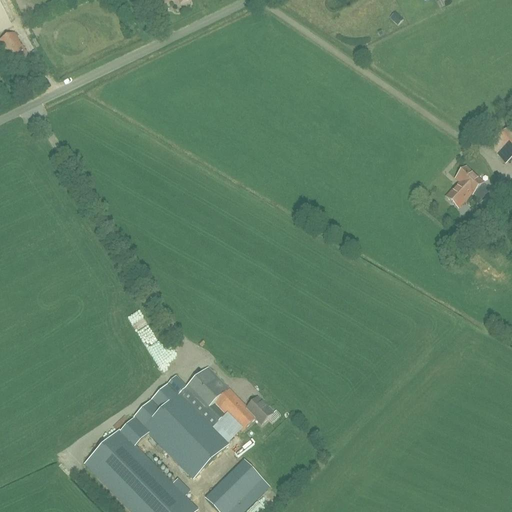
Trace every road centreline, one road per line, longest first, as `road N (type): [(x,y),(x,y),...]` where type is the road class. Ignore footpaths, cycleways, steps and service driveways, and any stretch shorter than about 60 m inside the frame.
road 1 (unknown): [(29,105),(184,347),(186,372),(145,416)]
road 2 (unclassified): [(248,0),(0,119)]
road 3 (unknown): [(469,145),(257,0)]
